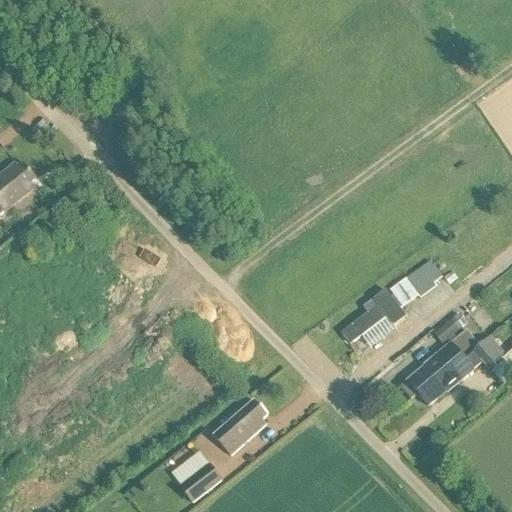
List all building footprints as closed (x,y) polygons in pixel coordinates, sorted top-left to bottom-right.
[(16,166),(0,179),(0,213),(2,216),(35,190),(32,186),(36,182),(24,167),(20,171),(16,166)] [(403,307),(447,281),(435,261),(391,288),(403,307)] [(394,328),(406,320),(386,293),(363,310),(368,316),(343,335),(351,347),(387,319),(394,328)] [(461,316),(436,336),(444,346),(468,326),(461,316)] [(491,374),(507,360),(489,339),(473,353),(474,353),(465,361),(460,355),(475,342),(466,332),(424,368),(425,369),(400,391),(411,403),(418,397),(429,410),(446,394),(447,395),(474,372),(473,371),(482,363),(491,374)] [(263,423),(268,418),(256,404),(214,438),(231,458),(267,428),(263,423)] [(211,469),(182,492),(194,507),(222,483),(211,469)]
